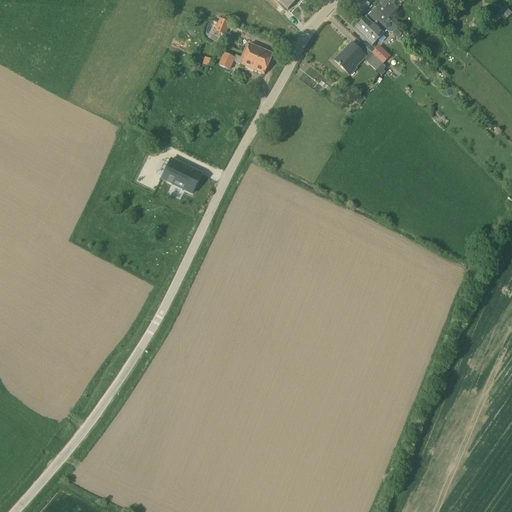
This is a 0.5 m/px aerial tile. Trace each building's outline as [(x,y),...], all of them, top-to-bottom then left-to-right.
[(276,0),(287,10),(297,0),(276,0)] [(387,21),(398,9),(392,4),(395,0),(374,0),(375,0),(379,4),(375,9),(387,21)] [(511,14),(505,6),(497,13),(504,21),(511,14)] [(386,32),(387,33),(388,33),(389,34),(390,34),(391,34),(392,33),(393,33),(393,32),(396,30),(387,21),(375,9),(356,28),(364,35),(362,37),(371,47),(382,35),(386,32)] [(219,20),(214,31),(225,36),(230,24),(219,20)] [(246,45),(242,54),(268,65),(273,54),(250,44),(250,46),(247,45),(246,45)] [(366,57),(351,44),(334,61),(350,76),(356,69),(355,68),(366,57)] [(383,65),(390,57),(378,46),(372,54),(373,55),(383,65)] [(234,58),(224,53),(218,66),(230,71),(234,62),(241,65),(241,66),(264,75),(268,65),(242,54),(240,58),(235,56),(234,58)] [(208,66),(211,60),(205,58),(206,57),(199,55),(197,62),(203,64),(208,66)] [(373,55),(366,62),(376,71),(379,75),(382,77),(385,73),(383,71),(386,67),(373,55)] [(197,76),(198,71),(201,65),(194,62),(190,74),(196,76),(197,76)] [(351,102),(360,107),(364,98),(355,93),(351,102)] [(156,141),(154,146),(163,150),(166,145),(166,144),(157,140),(156,141)] [(171,160),(161,180),(192,194),(201,175),(171,160)]
